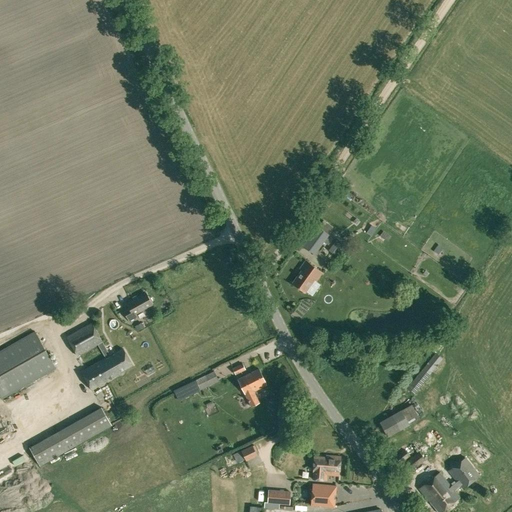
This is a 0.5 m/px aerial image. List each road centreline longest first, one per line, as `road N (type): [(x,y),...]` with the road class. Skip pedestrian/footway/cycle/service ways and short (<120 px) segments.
road 1 (tertiary): [(405,511),(323,406),(124,0)]
road 2 (track): [(258,273),(447,0)]
road 3 (unknown): [(0,413),(59,379),(64,326),(76,315),(235,226)]
